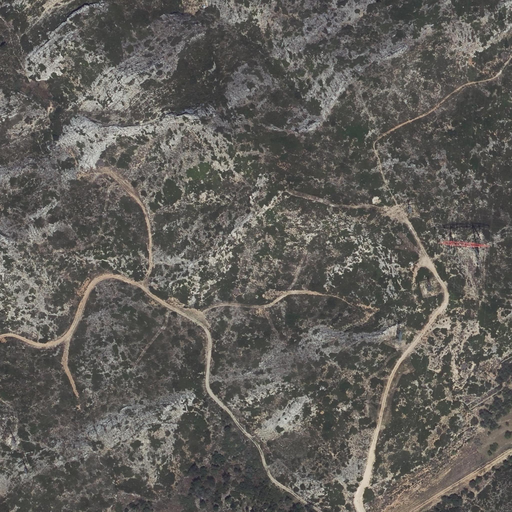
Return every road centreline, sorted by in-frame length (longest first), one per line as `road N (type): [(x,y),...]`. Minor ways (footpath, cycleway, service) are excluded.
road 1 (track): [(82,175),(113,174),(137,200),(149,221),(145,278),(140,286),(118,276),(95,279),(57,343),(0,337)]
road 2 (track): [(359,511),(389,378),(444,302),(445,285),(411,228)]
road 3 (track): [(140,286),(210,333),(208,392),(259,449),(273,481),(321,511)]
